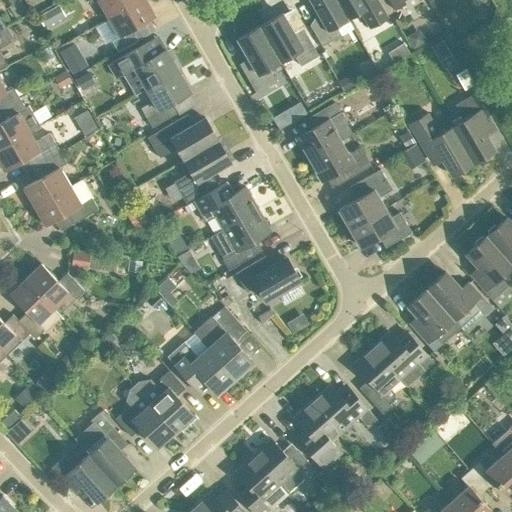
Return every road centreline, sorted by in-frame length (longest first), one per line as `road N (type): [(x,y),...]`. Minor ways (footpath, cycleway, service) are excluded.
road 1 (residential): [(360,305),(196,27)]
road 2 (residential): [(130,511),(360,305)]
road 3 (residential): [(360,305),(511,171)]
